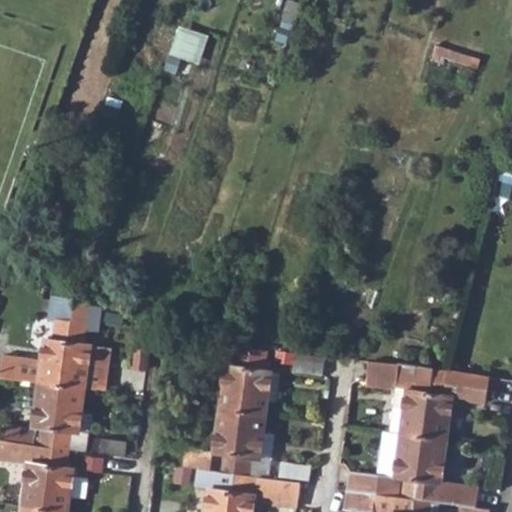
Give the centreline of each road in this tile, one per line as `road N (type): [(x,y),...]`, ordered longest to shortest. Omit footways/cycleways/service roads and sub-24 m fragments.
road 1 (residential): [(140,511),(165,337)]
road 2 (residential): [(320,511),(339,370)]
